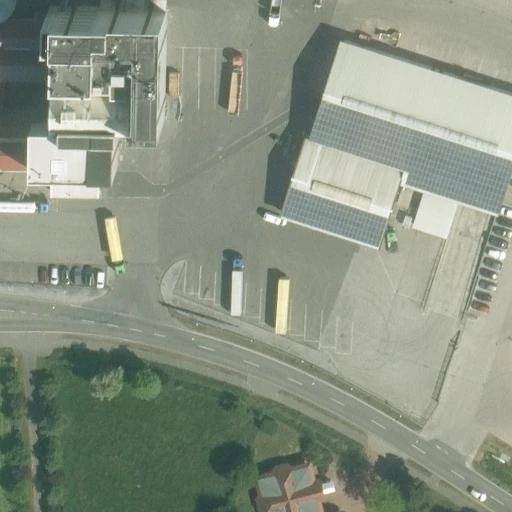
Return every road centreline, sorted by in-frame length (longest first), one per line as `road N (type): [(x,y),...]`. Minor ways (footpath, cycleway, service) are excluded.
road 1 (tertiary): [(511,511),(378,424),(251,363),(104,324),(0,315)]
road 2 (unknown): [(135,330),(137,210),(206,47),(266,19),(338,25)]
